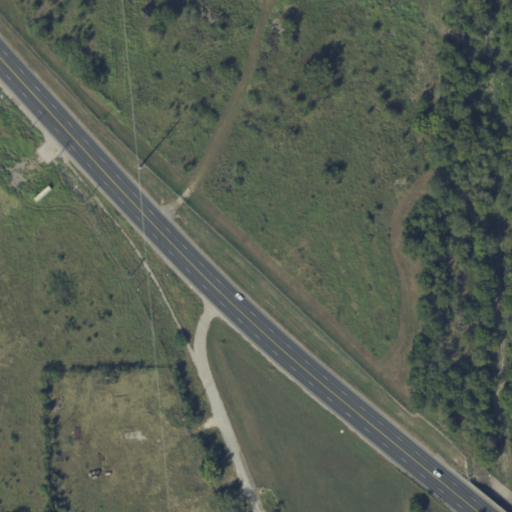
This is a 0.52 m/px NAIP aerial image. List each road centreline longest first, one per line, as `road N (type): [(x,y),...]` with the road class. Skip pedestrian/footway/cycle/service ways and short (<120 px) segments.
road 1 (secondary): [(0,60),(235,308),(474,511)]
road 2 (residential): [(258,511),(217,413),(201,349),(217,289)]
